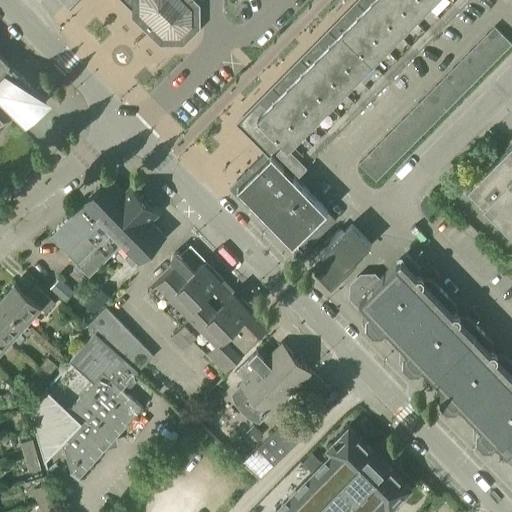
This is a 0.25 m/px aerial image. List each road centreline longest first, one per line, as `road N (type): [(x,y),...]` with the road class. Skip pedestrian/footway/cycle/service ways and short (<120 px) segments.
road 1 (residential): [(503,511),(128,128)]
road 2 (residential): [(511,331),(401,224),(399,197),(511,83)]
road 3 (residential): [(128,128),(0,0)]
road 4 (residential): [(0,222),(128,128)]
